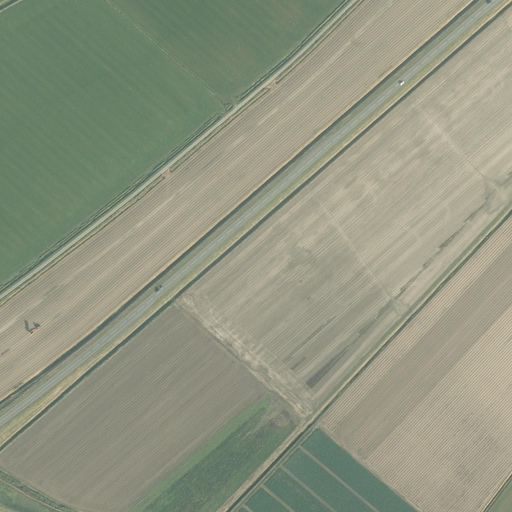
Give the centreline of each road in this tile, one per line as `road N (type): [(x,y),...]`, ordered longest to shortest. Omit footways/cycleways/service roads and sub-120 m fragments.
road 1 (trunk): [(0,421),(497,0)]
road 2 (unclassified): [(0,296),(201,138),(354,0)]
